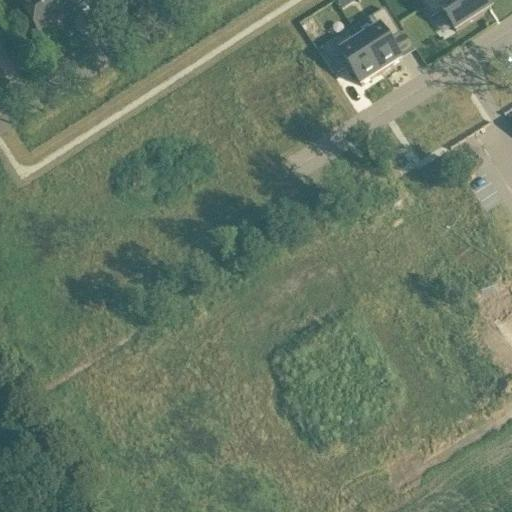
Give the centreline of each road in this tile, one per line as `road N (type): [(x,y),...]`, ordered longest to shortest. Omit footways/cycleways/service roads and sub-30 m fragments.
road 1 (residential): [(326,223),(132,341),(237,511)]
road 2 (tertiary): [(0,127),(198,0)]
road 3 (residential): [(330,511),(511,402)]
road 4 (residential): [(302,172),(465,68)]
